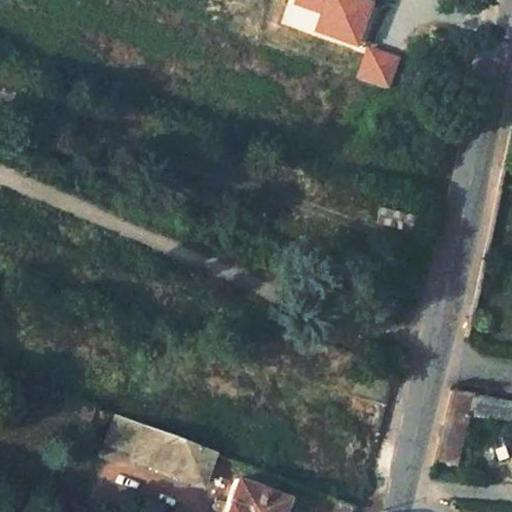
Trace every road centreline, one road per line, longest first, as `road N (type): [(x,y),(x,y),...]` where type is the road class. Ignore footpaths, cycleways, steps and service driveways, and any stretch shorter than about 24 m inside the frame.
road 1 (unknown): [(0,178),(428,373)]
road 2 (tertiary): [(500,0),(428,373)]
road 3 (tertiary): [(428,373),(398,511)]
